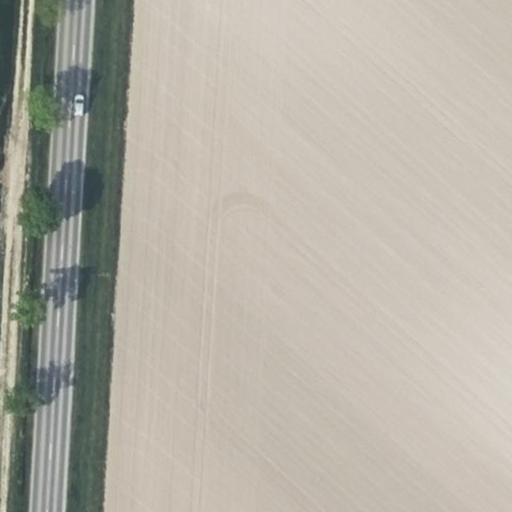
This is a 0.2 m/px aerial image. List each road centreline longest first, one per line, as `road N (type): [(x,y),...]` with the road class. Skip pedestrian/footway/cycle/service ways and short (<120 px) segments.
road 1 (secondary): [(42,511),(72,0)]
road 2 (track): [(0,379),(22,0)]
